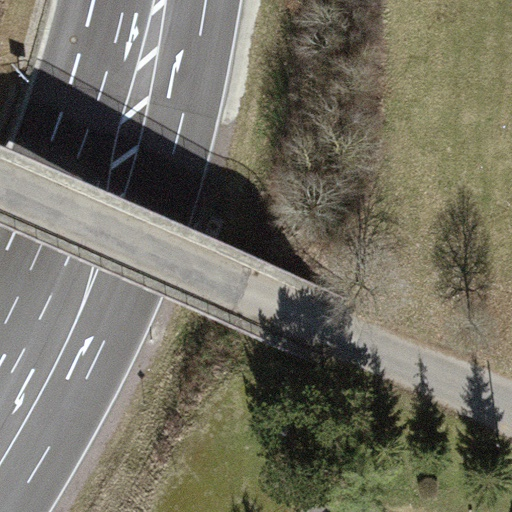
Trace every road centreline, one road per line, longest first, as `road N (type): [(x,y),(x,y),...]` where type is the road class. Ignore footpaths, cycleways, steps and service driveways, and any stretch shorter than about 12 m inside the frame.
road 1 (residential): [(511,414),(0,184)]
road 2 (primary): [(0,420),(83,258),(138,124),(161,0)]
